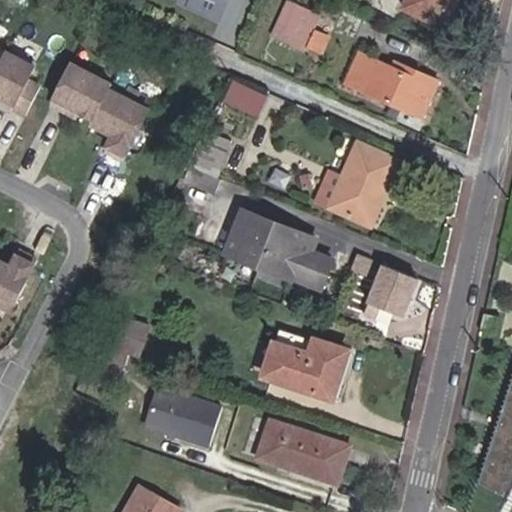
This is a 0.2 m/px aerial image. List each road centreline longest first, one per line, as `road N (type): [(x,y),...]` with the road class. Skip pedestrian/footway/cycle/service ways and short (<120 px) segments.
road 1 (residential): [(410,511),(511,76)]
road 2 (unknown): [(491,169),(104,0)]
road 3 (residential): [(9,385),(76,257),(76,230),(67,214),(0,179)]
